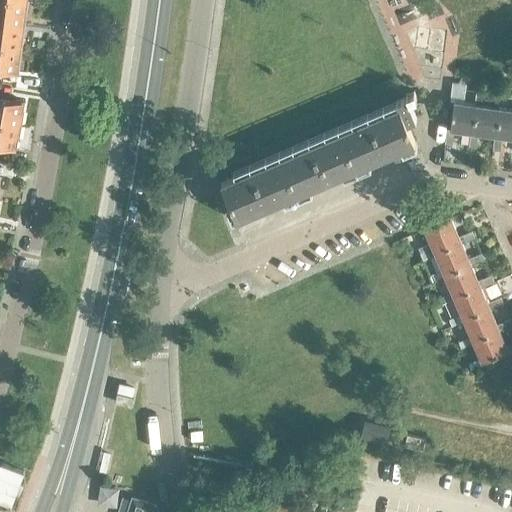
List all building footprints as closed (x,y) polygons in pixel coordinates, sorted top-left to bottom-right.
[(24,0),(0,0),(0,21),(22,25),(24,14),(26,14),(28,0),(24,0)] [(0,47),(21,51),(23,34),(21,34),(22,25),(0,21),(0,47)] [(21,51),(0,47),(0,70),(6,72),(6,70),(16,71),(17,61),(20,61),(21,51)] [(502,137),(511,138),(511,109),(504,108),(507,90),(500,89),(498,107),(502,108),(498,136),(494,136),(492,150),(500,151),(502,137)] [(221,181),(226,192),(237,218),(416,142),(407,122),(417,118),(409,102),(418,98),(414,91),(406,94),(407,96),(397,100),(399,105),(332,134),(330,131),(324,134),(325,137),(221,181)] [(0,120),(21,124),(24,111),(22,110),(23,100),(12,99),(13,97),(0,95),(0,96),(0,120)] [(446,127),(444,143),(453,144),(454,130),(470,132),(474,133),(478,105),(453,101),(450,128),(446,127)] [(478,134),(494,136),(498,136),(502,108),(498,107),(478,105),(474,133),(470,132),(468,146),(476,147),(478,134)] [(19,139),(21,124),(0,120),(0,147),(4,148),(4,147),(15,149),(17,138),(19,139)] [(459,236),(451,217),(424,228),(433,247),(421,252),(424,260),(436,255),(434,251),(460,239),(462,244),(475,238),(472,231),(459,236)] [(468,258),(462,244),(460,239),(434,251),(436,255),(444,273),(470,262),(472,266),(484,260),(481,253),(468,258)] [(481,288),(494,282),(491,274),(478,280),(472,266),(470,262),(444,273),(453,295),(480,284),(481,288)] [(485,295),(481,288),(480,284),(453,295),(460,311),(447,317),(451,325),(463,319),(463,318),(489,306),(491,310),(504,304),(501,297),(488,302),(485,295)] [(497,324),(491,310),(489,306),(463,318),(463,319),(472,340),(499,328),(500,332),(511,326),(511,323),(510,318),(497,324)] [(509,354),(511,352),(511,343),(507,346),(500,332),(499,328),(472,340),(482,363),(508,351),(509,354)] [(121,385),(117,401),(130,404),(134,388),(121,385)] [(366,422),(363,436),(385,442),(388,427),(366,422)] [(426,438),(407,434),(404,446),(423,450),(426,438)] [(128,511),(150,511),(153,504),(133,498),(128,511)]
